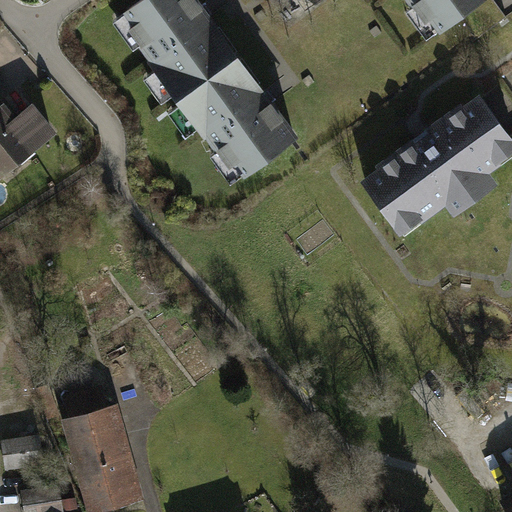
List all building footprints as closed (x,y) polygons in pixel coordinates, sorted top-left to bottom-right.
[(199,0),(145,0),(121,18),(131,31),(127,34),(206,143),(209,141),(238,181),(299,138),(267,95),(208,12),(199,0)] [(405,0),(411,8),(414,6),(437,37),(486,0),(405,0)] [(380,171),(363,183),(406,241),(446,211),(455,223),(502,188),(494,177),(511,163),(511,135),(482,95),(465,108),(462,105),(415,140),(378,168),(380,171)] [(37,105),(19,119),(6,103),(0,108),(0,181),(1,183),(61,134),(37,105)] [(35,388),(47,419),(59,414),(48,383),(35,388)] [(64,397),(69,419),(109,408),(103,387),(64,397)] [(109,408),(69,419),(94,507),(134,497),(109,408)] [(40,434),(2,440),(7,467),(44,461),(40,434)] [(63,511),(59,484),(21,490),(24,511),(63,511)] [(511,511),(511,492),(502,499),(510,511),(511,511)]
